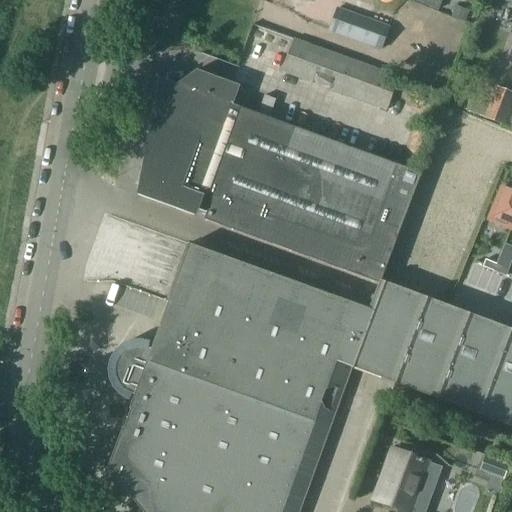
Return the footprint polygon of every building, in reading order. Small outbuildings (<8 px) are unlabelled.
[(327,32),(380,51),(380,50),(385,52),(394,27),(351,12),(351,14),(335,8),(327,32)] [(387,111),(399,78),(294,39),(282,72),(387,111)] [(381,284),(421,175),(269,119),(276,100),(264,96),(258,115),(233,106),(240,87),(196,71),(177,85),(165,81),(158,102),(154,101),(138,188),(207,214),(204,221),(379,284),(381,284)] [(454,86),(447,103),(466,110),(472,95),(473,93),(454,86)] [(511,92),(497,87),(492,101),(486,117),(504,124),(511,103),(511,92)] [(472,95),(466,110),(486,117),(492,101),(472,95)] [(511,192),(501,188),(488,220),(511,230),(511,227),(511,192)] [(190,245),(181,267),(154,343),(140,341),(130,342),(122,346),(117,350),(330,428),(353,366),(511,424),(511,332),(381,284),(379,284),(369,310),(190,245)] [(486,260),(483,267),(494,272),(497,264),(486,260)] [(497,264),(494,272),(505,276),(508,269),(497,264)] [(299,511),(330,428),(117,350),(114,352),(110,361),(108,371),(109,380),(113,389),(120,396),(132,403),(108,469),(143,511),(299,511)] [(395,451),(377,499),(409,510),(408,511),(410,511),(425,511),(434,488),(419,483),(426,463),(395,451)] [(485,456),(481,468),(486,470),(504,476),(508,464),(490,458),(485,456)]
